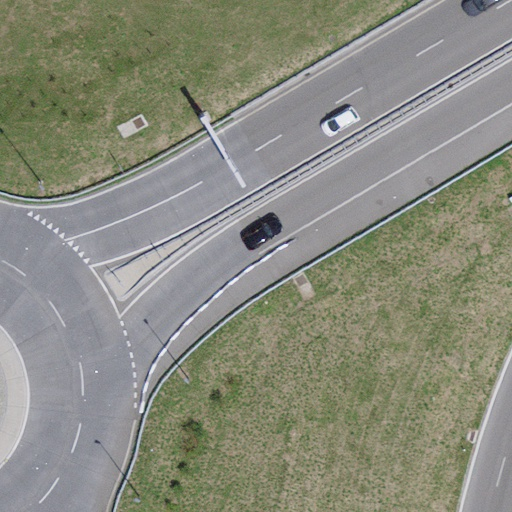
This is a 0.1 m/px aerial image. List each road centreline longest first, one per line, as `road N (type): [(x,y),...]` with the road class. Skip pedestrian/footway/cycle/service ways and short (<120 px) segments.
road 1 (primary): [(511,0),(180,193),(2,263)]
road 2 (primary): [(83,392),(171,294),(215,259),(511,87)]
road 3 (primary): [(83,392),(59,317),(2,263)]
